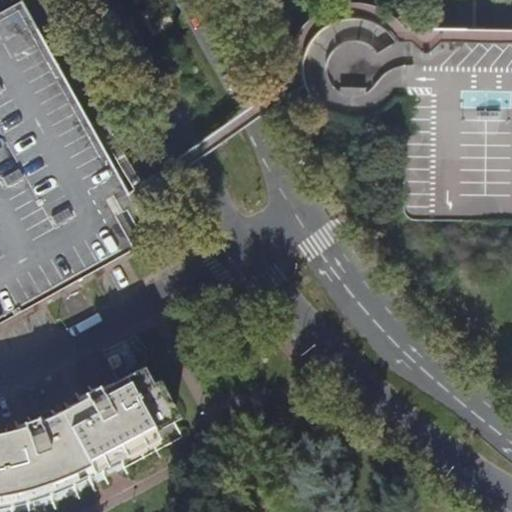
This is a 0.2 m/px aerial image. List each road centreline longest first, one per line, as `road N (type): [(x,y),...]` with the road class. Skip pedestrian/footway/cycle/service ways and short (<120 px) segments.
road 1 (secondary): [(245,246),(344,367),(511,495)]
road 2 (secondary): [(511,437),(453,390),(373,306),(300,201)]
road 3 (secondary): [(105,0),(245,246)]
road 4 (secondary): [(300,201),(191,0)]
